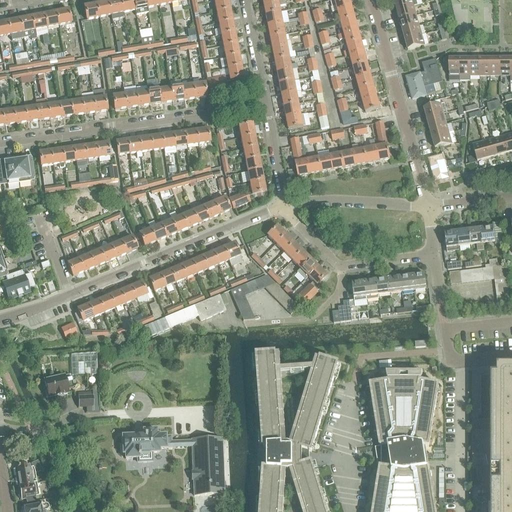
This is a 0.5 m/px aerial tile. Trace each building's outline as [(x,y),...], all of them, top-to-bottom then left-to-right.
[(120,0),(108,2),(110,16),(122,13),(120,0)] [(132,0),(119,0),(120,0),(122,13),(134,11),(132,0)] [(148,14),(147,8),(146,8),(144,0),(132,0),(134,11),(135,11),(136,16),(148,14)] [(147,8),(158,6),(157,0),(144,0),(146,8),(147,8)] [(223,0),(214,2),(216,13),(229,11),(227,0),(223,0)] [(284,1),(283,0),(264,4),(266,15),(280,13),(279,8),(286,6),(285,1),(284,1)] [(332,13),(338,12),(337,11),(351,8),(348,0),(334,0),(336,6),(331,8),(332,13)] [(415,0),(398,0),(394,1),(397,12),(413,7),(417,6),(415,0)] [(108,2),(96,5),(98,18),(110,16),(108,2)] [(86,20),(98,18),(96,5),(84,7),(86,20)] [(416,16),(413,7),(397,12),(399,21),(416,16)] [(337,11),(338,12),(341,23),(354,19),(351,8),(337,11)] [(67,10),(55,12),(58,26),(70,23),(67,10)] [(216,13),(218,24),(231,22),(229,11),(216,13)] [(55,12),(43,15),(46,28),(58,26),(55,12)] [(266,15),(268,27),(282,24),(280,13),(266,15)] [(43,15),(31,17),(34,31),(46,28),(43,15)] [(324,22),(322,16),(313,18),(315,24),(324,22)] [(399,21),(402,31),(419,26),(416,16),(399,21)] [(22,33),(34,31),(31,17),(19,20),(22,33)] [(341,23),(344,34),(357,30),(354,19),(341,23)] [(19,20),(7,22),(10,35),(22,33),(19,20)] [(7,22),(0,23),(0,37),(10,35),(7,22)] [(215,37),(220,36),(234,33),(231,22),(218,24),(219,30),(214,31),(215,37)] [(268,27),(271,38),(285,36),(282,24),(268,27)] [(402,31),(405,41),(421,36),(419,26),(402,31)] [(188,38),(185,38),(186,42),(196,40),(194,32),(194,30),(187,31),(188,38)] [(344,34),(347,45),(360,41),(357,30),(344,34)] [(220,36),(223,47),(236,44),(234,33),(220,36)] [(421,36),(405,41),(408,51),(428,46),(425,35),(421,36)] [(271,38),(273,50),(287,47),(285,36),(271,38)] [(330,44),(328,38),(320,40),(321,47),(330,44)] [(345,58),(350,57),(350,56),(363,53),(360,41),(347,45),(348,51),(343,53),(345,58)] [(223,47),(225,58),(238,56),(236,44),(223,47)] [(287,48),(287,47),(273,50),(275,61),(289,59),(288,54),(293,53),(291,47),(287,48)] [(309,52),(297,55),(298,58),(305,56),(314,54),(313,48),(308,49),(309,52)] [(350,56),(350,57),(353,68),(366,64),(363,53),(350,56)] [(225,58),(227,70),(240,67),(238,56),(225,58)] [(275,61),(277,73),(291,70),(289,59),(275,61)] [(449,83),(460,83),(459,60),(449,60),(449,83)] [(470,83),(470,77),(470,60),(459,60),(460,83),(470,83)] [(470,77),(480,77),(480,60),(470,60),(470,77)] [(490,60),(480,60),(480,77),(490,77),(490,60)] [(500,60),(490,60),(490,77),(500,77),(500,60)] [(500,77),(510,77),(510,60),(500,60),(500,77)] [(336,67),(334,61),(326,63),(327,69),(336,67)] [(420,75),(406,78),(412,101),(426,97),(426,96),(444,91),(442,83),(436,61),(422,64),(425,74),(420,75)] [(122,72),(131,72),(131,63),(122,64),(122,72)] [(353,68),(356,79),(369,75),(366,64),(353,68)] [(318,72),(316,65),(307,67),(309,73),(318,72)] [(243,79),(240,67),(227,70),(228,77),(207,81),(209,91),(225,88),(224,82),(243,79)] [(277,73),(280,84),(294,82),(291,70),(277,73)] [(356,79),(359,90),(372,86),(369,75),(356,79)] [(192,81),(192,85),(194,99),(206,97),(204,84),(198,84),(198,80),(192,81)] [(180,82),(181,87),(183,101),(194,99),(192,85),(186,86),(186,82),(180,82)] [(294,83),(294,82),(280,84),(282,96),(301,92),(299,82),(294,83)] [(342,90),(340,83),(332,85),(334,92),(342,90)] [(359,90),(362,101),(375,98),(372,86),(359,90)] [(134,89),(135,94),(137,107),(149,106),(147,92),(146,87),(134,89)] [(181,87),(170,89),(172,102),(183,101),(181,87)] [(322,95),(321,88),(312,90),(313,96),(322,95)] [(170,89),(158,90),(160,104),(172,102),(170,89)] [(123,91),(124,95),(126,109),(137,107),(135,94),(130,94),(129,90),(123,91)] [(149,106),(160,104),(158,90),(147,92),(149,106)] [(302,99),(301,92),(282,96),(284,107),(298,104),(297,100),(302,99)] [(81,101),(83,114),(94,113),(92,95),(92,93),(81,95),(81,101)] [(103,94),(92,95),(94,113),(106,111),(103,94)] [(114,111),(126,109),(124,95),(112,97),(114,111)] [(54,99),(46,101),(48,119),(60,118),(58,104),(59,104),(58,98),(54,98),(54,99)] [(379,109),(375,98),(362,101),(365,113),(379,109)] [(336,102),(338,108),(347,106),(345,100),(336,102)] [(36,108),(35,108),(37,121),(48,119),(46,101),(36,102),(36,108)] [(81,101),(69,103),(71,116),(83,114),(81,101)] [(69,103),(59,104),(58,104),(60,118),(71,116),(69,103)] [(284,107),(286,119),(300,116),(298,104),(284,107)] [(427,119),(443,115),(447,114),(444,104),(440,105),(429,108),(424,109),(427,119)] [(348,112),(347,106),(338,108),(340,114),(348,112)] [(35,108),(24,109),(26,123),(37,121),(35,108)] [(24,109),(12,111),(14,124),(26,123),(24,109)] [(12,111),(1,113),(3,126),(14,124),(12,111)] [(348,112),(340,114),(343,126),(343,127),(358,124),(357,119),(351,121),(348,112)] [(301,117),(300,116),(286,119),(289,130),(308,127),(306,115),(301,117)] [(427,119),(429,129),(446,124),(443,115),(427,119)] [(326,117),(318,119),(320,130),(329,129),(326,117)] [(379,147),(376,148),(378,162),(389,160),(382,123),(375,124),(379,147)] [(429,129),(432,139),(449,135),(446,124),(429,129)] [(239,128),(241,139),(254,136),(252,125),(239,128)] [(207,130),(195,132),(197,145),(209,143),(207,130)] [(186,146),(197,145),(195,132),(184,133),(186,146)] [(174,148),(186,146),(184,133),(173,135),(174,148)] [(511,134),(503,138),(507,154),(511,152),(511,134)] [(175,154),(174,148),(173,135),(161,136),(163,150),(164,156),(175,154)] [(451,145),(449,135),(432,139),(435,149),(451,145)] [(152,151),(163,150),(161,136),(150,138),(152,151)] [(241,139),(243,150),(256,147),(254,136),(241,139)] [(309,146),(316,144),(314,136),(307,137),(309,146)] [(150,138),(138,140),(140,153),(152,151),(150,138)] [(503,138),(493,140),(498,157),(507,154),(503,138)] [(297,178),(309,176),(307,161),(302,162),(301,157),(298,140),(298,139),(290,140),(297,178)] [(302,139),(298,140),(301,157),(306,156),(304,147),(302,139)] [(138,140),(127,141),(129,154),(140,153),(138,140)] [(493,140),(483,143),(488,159),(498,157),(493,140)] [(117,156),(129,154),(127,141),(115,143),(117,156)] [(107,143),(95,145),(97,159),(109,157),(107,143)] [(477,162),(488,159),(483,143),(473,146),(475,156),(477,162)] [(86,160),(97,159),(95,145),(84,147),(86,160)] [(76,162),(86,160),(84,147),(74,148),(76,162)] [(243,150),(245,161),(258,159),(256,147),(243,150)] [(64,164),(76,162),(74,148),(62,150),(64,164)] [(376,148),(364,150),(367,164),(378,162),(376,148)] [(53,165),(64,164),(62,150),(51,151),(53,165)] [(358,151),(353,152),(356,167),(367,164),(364,150),(358,151)] [(40,167),(53,165),(51,151),(39,153),(40,167)] [(353,152),(341,155),(343,169),(356,167),(353,152)] [(341,155),(329,157),(332,171),(343,169),(341,155)] [(435,182),(448,179),(442,156),(429,160),(435,182)] [(475,156),(467,158),(469,165),(474,163),(477,162),(475,156)] [(25,157),(14,158),(18,184),(29,182),(29,180),(34,179),(31,158),(26,159),(25,157)] [(329,157),(318,159),(321,173),(332,171),(329,157)] [(6,186),(18,184),(14,158),(3,160),(4,162),(0,162),(0,172),(2,184),(6,183),(6,186)] [(245,161),(247,173),(260,170),(258,159),(245,161)] [(318,159),(307,161),(309,176),(321,173),(318,159)] [(463,159),(447,163),(449,170),(462,167),(463,159)] [(109,179),(100,181),(101,185),(109,183),(116,182),(114,168),(107,169),(109,179)] [(247,173),(250,184),(263,182),(260,170),(247,173)] [(265,193),(263,182),(250,184),(251,191),(245,192),(229,199),(233,209),(249,203),(246,197),(265,193)] [(170,190),(159,192),(162,202),(169,200),(169,201),(174,199),(171,189),(170,190)] [(224,198),(213,203),(218,216),(229,211),(224,198)] [(201,204),(202,208),(208,220),(218,216),(213,203),(211,200),(201,204)] [(202,208),(192,212),(197,225),(208,220),(202,208)] [(192,212),(181,217),(186,229),(197,225),(192,212)] [(168,216),(170,221),(175,234),(186,229),(181,217),(177,218),(175,214),(168,216)] [(158,221),(160,226),(165,238),(175,234),(170,221),(165,223),(163,218),(158,221)] [(148,225),(150,230),(155,242),(165,238),(160,226),(155,228),(153,223),(148,225)] [(493,227),(492,227),(494,242),(495,245),(502,244),(502,239),(500,224),(499,224),(492,224),(493,227)] [(267,236),(275,245),(285,235),(277,227),(267,236)] [(492,227),(480,229),(482,244),(494,242),(492,227)] [(23,228),(18,229),(18,230),(21,238),(26,236),(23,228)] [(480,229),(468,230),(470,245),(476,245),(477,253),(483,252),(482,244),(480,229)] [(143,247),(155,242),(150,230),(138,235),(143,247)] [(458,247),(470,245),(468,230),(456,232),(458,247)] [(458,247),(456,232),(444,234),(446,253),(459,252),(458,247)] [(279,257),(283,253),(293,243),(285,235),(275,245),(271,249),(279,257)] [(131,238),(120,242),(126,255),(136,250),(131,238)] [(120,242),(110,247),(115,259),(126,255),(120,242)] [(283,253),(291,261),(301,252),(293,243),(283,253)] [(223,249),(228,261),(231,268),(242,263),(234,244),(223,249)] [(110,247),(100,251),(105,263),(115,259),(110,247)] [(218,265),(228,261),(223,249),(213,253),(218,265)] [(100,251),(89,256),(94,268),(105,263),(100,251)] [(291,261),(300,270),(309,260),(301,252),(291,261)] [(207,270),(218,265),(213,253),(202,257),(207,270)] [(251,258),(256,263),(259,260),(254,255),(251,258)] [(89,256),(78,260),(83,273),(94,268),(89,256)] [(197,274),(207,270),(202,257),(191,262),(197,274)] [(72,277),(83,273),(78,260),(67,265),(72,277)] [(265,266),(259,260),(256,263),(262,269),(265,267),(265,266)] [(300,270),(307,277),(317,268),(309,260),(300,270)] [(504,266),(495,267),(495,264),(497,264),(496,260),(488,261),(489,265),(491,265),(492,268),(494,280),(506,279),(504,266)] [(191,262),(181,266),(186,279),(197,274),(191,262)] [(447,271),(461,269),(460,262),(446,264),(447,271)] [(48,263),(40,265),(42,271),(48,269),(50,268),(48,263)] [(181,266),(170,271),(175,283),(186,279),(181,266)] [(325,276),(317,268),(307,277),(312,283),(296,298),(304,306),(316,293),(315,292),(320,288),(317,285),(325,276)] [(483,282),(493,280),(494,280),(492,268),(481,269),(483,282)] [(170,271),(159,275),(165,288),(175,283),(170,271)] [(267,274),(273,280),(276,277),(270,271),(267,274)] [(3,286),(0,286),(0,299),(1,302),(8,299),(8,301),(17,298),(17,299),(23,297),(23,296),(29,294),(28,290),(35,288),(30,275),(24,277),(22,272),(6,277),(7,282),(2,284),(3,286)] [(154,292),(165,288),(159,275),(148,280),(154,292)] [(424,275),(412,276),(413,291),(425,289),(424,275)] [(259,279),(263,289),(267,293),(275,285),(266,276),(259,279)] [(412,276),(400,278),(401,292),(413,291),(412,276)] [(281,283),(276,277),(273,280),(278,285),(281,283)] [(400,278),(388,279),(390,294),(401,292),(400,278)] [(254,281),(258,291),(263,289),(259,279),(254,281)] [(388,279),(376,281),(378,295),(379,295),(390,294),(388,279)] [(249,283),(253,293),(258,291),(254,281),(249,283)] [(380,300),(379,295),(378,295),(376,281),(364,282),(366,302),(380,300)] [(355,303),(366,302),(364,282),(352,284),(353,298),(355,298),(355,303)] [(142,283),(131,288),(136,301),(138,305),(149,301),(147,296),(142,283)] [(244,285),(249,295),(253,293),(249,283),(244,285)] [(240,287),(244,297),(249,295),(244,285),(240,287)] [(279,289),(275,285),(267,293),(271,297),(279,289)] [(236,306),(246,302),(244,297),(240,287),(230,291),(235,304),(236,306)] [(131,288),(120,292),(125,305),(136,301),(131,288)] [(289,296),(292,293),(287,288),(283,291),(289,296)] [(279,289),(271,297),(275,301),(282,293),(279,289)] [(120,292),(109,297),(113,304),(115,309),(125,305),(120,292)] [(282,293),(275,301),(278,304),(286,297),(282,293)] [(198,304),(164,319),(169,330),(197,318),(199,323),(218,315),(225,312),(223,307),(219,297),(219,296),(211,299),(198,304)] [(109,297),(99,301),(100,304),(104,314),(115,309),(113,304),(109,297)] [(286,297),(278,304),(282,308),(290,300),(286,297)] [(290,300),(282,308),(286,312),(294,304),(290,300)] [(99,301),(88,306),(93,318),(104,314),(100,304),(99,301)] [(343,304),(343,307),(345,323),(351,322),(349,304),(349,301),(343,302),(343,304)] [(236,306),(238,311),(248,307),(246,302),(236,306)] [(154,321),(160,319),(154,303),(147,306),(152,317),(154,321)] [(294,304),(286,312),(290,316),(297,308),(294,304)] [(420,306),(420,308),(416,309),(416,314),(430,312),(429,305),(420,306)] [(88,306),(77,310),(78,314),(82,323),(93,318),(88,306)] [(238,311),(240,317),(250,313),(248,307),(238,311)] [(250,313),(240,317),(242,321),(243,322),(254,321),(250,313)] [(78,314),(74,316),(77,325),(82,323),(78,314)] [(64,340),(77,336),(72,324),(60,329),(64,340)] [(71,376),(97,375),(96,353),(70,356),(71,376)] [(306,511),(326,511),(313,470),(311,464),(302,466),(302,450),(311,453),(338,365),(320,359),(293,446),(282,444),(276,355),(257,356),(263,447),(267,447),(267,469),(263,469),(260,511),(279,511),(282,472),(294,471),(306,511)] [(491,432),(472,432),(472,456),(486,456),(488,467),(476,470),(479,486),(493,486),(492,511),(511,511),(511,369),(497,370),(497,378),(491,378),(491,432)] [(44,380),(47,391),(72,384),(70,376),(65,377),(64,375),(44,380)] [(370,387),(380,448),(382,447),(384,460),(382,469),(380,469),(373,511),(435,511),(429,469),(427,469),(425,460),(423,447),(429,448),(438,387),(432,386),(419,384),(419,381),(388,381),(388,384),(370,387)] [(73,389),(72,384),(47,391),(44,393),(45,398),(48,399),(67,395),(66,390),(73,389)] [(93,406),(98,406),(97,396),(97,390),(92,390),(92,393),(77,394),(77,397),(78,409),(93,408),(93,406)] [(166,448),(191,447),(191,442),(171,443),(170,438),(165,438),(165,436),(158,437),(158,436),(156,436),(156,431),(153,431),(153,430),(146,430),(146,431),(143,432),(143,436),(122,437),(122,445),(120,445),(121,454),(123,453),(123,455),(125,455),(125,460),(137,459),(137,463),(152,463),(152,454),(159,454),(159,450),(166,450),(166,448)] [(193,472),(191,473),(191,481),(193,481),(194,497),(224,496),(221,440),(191,441),(193,472)] [(16,469),(14,470),(17,486),(19,485),(19,487),(30,485),(32,485),(36,484),(35,475),(44,471),(39,461),(31,465),(32,469),(29,469),(28,463),(25,464),(24,461),(18,462),(19,465),(15,466),(16,469)] [(19,487),(17,488),(19,499),(21,499),(21,501),(25,500),(26,504),(36,502),(35,498),(39,498),(36,484),(32,485),(30,485),(19,487)]
